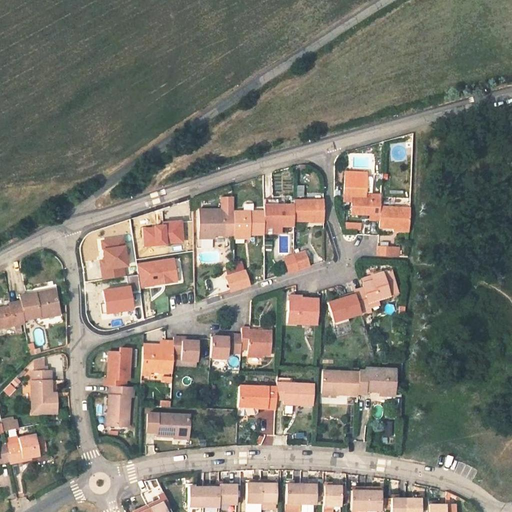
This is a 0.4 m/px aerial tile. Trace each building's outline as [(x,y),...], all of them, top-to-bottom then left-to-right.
[(371,218),(379,218),(379,203),(380,190),(372,190),(372,179),(370,177),(365,177),(365,170),(344,170),(344,192),(352,192),(352,202),(352,213),(371,213),(371,218)] [(236,213),(236,198),(223,199),(224,211),(201,212),(203,239),(236,238),(236,235),(236,213)] [(294,200),(294,205),(295,221),(310,221),(310,224),(324,224),(324,200),(294,200)] [(378,224),(393,224),(409,225),(410,204),(379,203),(379,218),(378,224)] [(295,224),(295,221),(294,205),(265,206),(266,212),(266,225),(280,225),(295,224)] [(236,213),(236,235),(251,235),(266,235),(266,225),(266,212),(236,213)] [(345,230),(361,230),(361,222),(345,222),(345,230)] [(281,235),(280,225),(266,225),(266,235),(281,235)] [(102,259),(99,259),(102,279),(125,276),(124,267),(128,266),(125,235),(100,238),(102,259)] [(377,253),(399,253),(399,244),(378,243),(377,253)] [(301,268),(312,264),(306,251),(296,253),(301,268)] [(291,271),(301,268),(296,253),(286,257),(291,271)] [(135,263),(140,288),(178,281),(173,256),(135,263)] [(237,276),(241,288),(251,284),(247,270),(237,274),(237,276)] [(363,285),(362,282),(354,286),(356,293),(363,315),(374,312),(373,308),(371,302),(381,299),(401,292),(394,270),(371,277),(373,282),(363,285)] [(128,276),(131,293),(140,291),(137,274),(128,276)] [(237,276),(237,274),(229,276),(234,290),(241,288),(237,276)] [(361,280),(362,282),(363,285),(373,282),(371,277),(361,280)] [(203,285),(210,291),(215,285),(208,279),(203,285)] [(104,313),(133,310),(131,285),(102,287),(104,313)] [(349,296),(330,303),(337,323),(351,319),(363,315),(356,293),(349,296)] [(61,318),(57,297),(39,300),(38,296),(20,300),(21,305),(25,323),(41,320),(42,323),(61,318)] [(320,297),(301,296),(302,300),(291,300),(290,323),(320,324),(320,297)] [(382,304),(381,299),(371,302),(373,308),(382,304)] [(25,323),(21,305),(13,307),(13,309),(0,311),(0,330),(0,332),(25,326),(25,323)] [(351,319),(337,323),(338,328),(353,323),(351,319)] [(33,330),(36,346),(44,344),(41,328),(33,330)] [(251,352),(251,354),(268,355),(274,355),(274,331),(251,330),(251,328),(245,328),(245,335),(244,352),(251,352)] [(244,352),(245,335),(232,335),(231,339),(214,338),(214,361),(231,361),(232,354),(244,354),(244,352)] [(177,344),(177,356),(184,356),(184,362),(200,362),(200,343),(187,343),(187,338),(177,338),(177,344)] [(156,378),(156,375),(157,370),(170,371),(170,375),(176,375),(176,369),(177,356),(177,344),(169,344),(168,349),(147,348),(146,377),(156,378)] [(107,388),(116,388),(132,389),(132,382),(134,382),(135,351),(121,351),(121,354),(112,354),(112,380),(107,379),(107,388)] [(184,356),(177,356),(176,369),(200,370),(200,362),(184,362),(184,356)] [(370,390),(386,391),(397,391),(398,364),(372,362),(372,365),(363,365),(363,369),(362,393),(370,393),(370,390)] [(325,393),(339,394),(362,395),(362,393),(363,369),(326,368),(325,393)] [(57,399),(57,395),(56,374),(52,374),(36,375),(37,416),(62,415),(61,399),(57,399)] [(280,381),(280,385),(280,400),(288,400),(288,405),(319,405),(319,382),(280,381)] [(9,383),(3,390),(10,398),(17,391),(9,383)] [(280,385),(243,385),(242,416),(246,416),(250,413),(256,413),(262,409),(280,409),(280,400),(280,385)] [(132,389),(116,388),(116,400),(115,399),(113,430),(132,430),(133,401),(136,401),(137,389),(132,389)] [(16,416),(1,419),(4,431),(19,428),(16,416)] [(160,440),(179,441),(179,437),(194,436),(194,418),(152,417),(151,436),(160,437),(160,440)] [(381,436),(391,436),(392,420),(382,420),(381,436)] [(295,443),(304,444),(304,433),(295,433),(295,443)] [(43,456),(49,455),(46,438),(40,439),(43,456)] [(24,447),(11,450),(14,465),(15,467),(28,465),(27,462),(37,460),(44,459),(43,456),(40,439),(23,442),(24,447)] [(3,468),(14,465),(11,450),(11,447),(0,450),(0,462),(1,462),(3,468)] [(224,482),(218,482),(218,484),(218,486),(218,502),(235,502),(235,482),(224,482)] [(261,502),(261,482),(246,482),(246,510),(247,511),(260,511),(261,508),(261,502)] [(274,502),(275,482),(261,482),(261,502),(274,502)] [(286,503),(302,503),(302,483),(293,483),(287,483),(286,503)] [(311,483),(302,483),(302,503),(318,503),(318,494),(317,483),(311,483)] [(327,483),(317,483),(318,494),(327,495),(327,487),(327,483)] [(187,506),(202,506),(202,486),(194,486),(186,486),(187,506)] [(218,502),(218,486),(210,486),(202,486),(202,506),(218,506),(218,502)] [(335,488),(327,487),(327,495),(327,507),(334,507),(345,507),(345,488),(335,488)] [(355,511),(369,511),(369,493),(356,493),(355,511)] [(384,511),(384,493),(369,493),(369,511),(384,511)] [(134,498),(138,506),(145,502),(141,494),(134,498)] [(423,511),(424,510),(424,496),(417,497),(409,497),(408,511),(423,511)] [(408,511),(409,497),(401,497),(394,497),(393,511),(408,511)] [(158,498),(145,505),(147,508),(160,501),(158,498)] [(165,511),(160,501),(147,508),(148,511),(165,511)] [(439,502),(430,502),(430,510),(429,511),(457,511),(458,502),(439,502)] [(301,511),(302,503),(286,503),(286,511),(301,511)]
